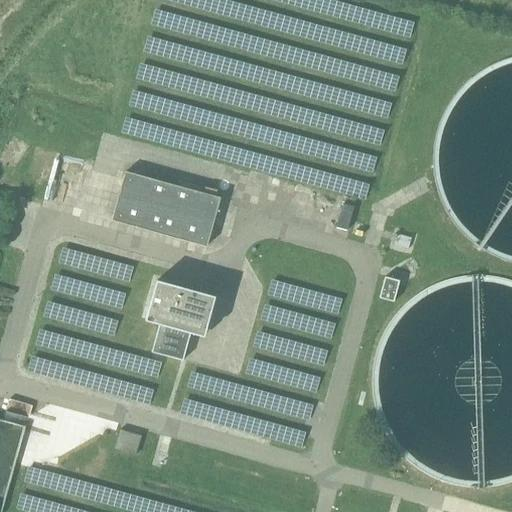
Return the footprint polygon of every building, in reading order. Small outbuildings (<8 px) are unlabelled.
[(201,58),(199,69),(223,75),(228,56),(232,41),(225,39),(228,26),(202,19),(199,33),(190,31),(186,47),(192,49),(191,55),(201,58)] [(206,247),(219,198),(125,172),(111,220),(206,247)] [(428,272),(432,256),(425,254),(420,270),(428,272)] [(393,302),(399,281),(384,277),(378,298),(393,302)] [(181,360),(189,332),(193,334),(203,336),(206,327),(209,315),(214,297),(166,284),(156,281),(147,311),(145,320),(155,323),(159,324),(152,352),(181,360)] [(122,429),(118,445),(138,450),(142,433),(122,429)]
